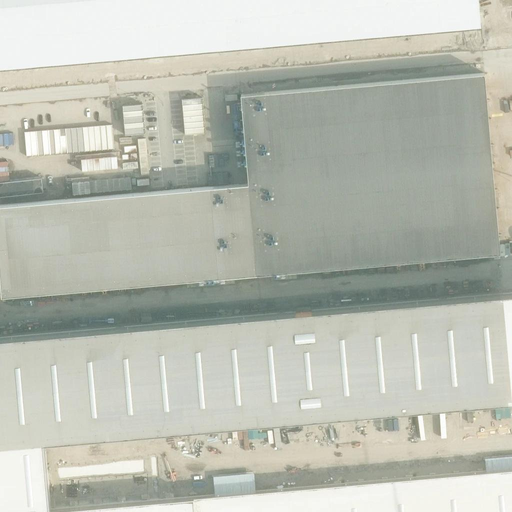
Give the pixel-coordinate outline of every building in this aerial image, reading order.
[(478,0),(0,0),(0,65),(480,24),(478,0)] [(248,181),(0,202),(0,295),(499,252),(484,73),(241,94),(248,181)] [(185,133),(205,131),(202,96),(182,98),(185,133)] [(141,103),(122,104),(125,135),(144,133),(141,103)] [(221,122),(223,133),(231,131),(230,128),(228,128),(227,122),(221,122)] [(14,182),(0,181),(0,193),(14,194),(14,182)] [(0,337),(0,444),(44,441),(149,432),(511,399),(511,292),(503,293),(0,337)] [(149,432),(44,441),(50,509),(155,500),(149,432)] [(0,511),(511,511),(511,468),(155,500),(50,509),(44,441),(0,444),(0,511)] [(407,461),(407,441),(386,441),(386,458),(392,458),(392,461),(407,461)]
